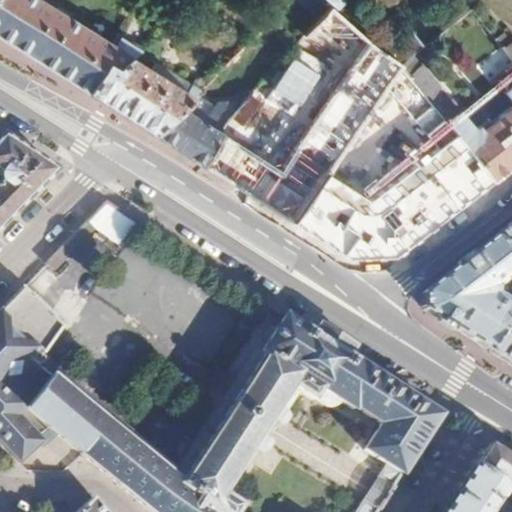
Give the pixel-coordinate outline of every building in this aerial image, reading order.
[(0,0),(0,38),(84,91),(102,64),(112,69),(126,58),(137,49),(118,37),(110,48),(32,0),(0,0)] [(317,0),(328,10),(331,12),(335,5),(336,0),(317,0)] [(228,116),(198,163),(340,254),(367,214),(317,181),(348,135),(351,137),(356,129),(354,127),(396,66),(397,64),(379,52),(362,40),(331,12),(328,10),(300,36),(335,60),(347,68),(338,80),(311,119),(302,132),(276,170),(229,140),(265,93),(256,84),(244,98),(228,116)] [(421,45),(408,29),(379,52),(397,64),(409,54),(421,45)] [(497,34),(490,38),(507,60),(511,65),(511,39),(511,40),(505,42),(499,34),(497,34)] [(397,64),(396,66),(462,149),(486,179),(511,159),(511,65),(507,60),(488,76),(509,104),(473,132),(409,54),(397,64)] [(102,64),(84,91),(149,133),(182,102),(187,98),(126,58),(112,69),(102,64)] [(347,68),(335,60),(326,72),(338,80),(347,68)] [(202,114),(182,102),(149,133),(198,163),(228,116),(244,98),(227,88),(202,114)] [(311,119),(300,112),(292,125),(302,132),(311,119)] [(0,227),(55,171),(2,135),(0,137),(0,176),(3,178),(0,180),(0,227)] [(486,179),(462,149),(405,193),(429,223),(486,179)] [(102,201),(83,221),(119,244),(135,222),(102,201)] [(511,220),(489,238),(511,255),(511,220)] [(511,308),(511,255),(489,238),(421,289),(420,307),(486,349),(511,308)] [(21,287),(0,308),(0,442),(23,469),(62,470),(79,454),(111,480),(149,511),(373,511),(376,508),(359,497),(349,511),(234,511),(240,503),(223,492),(252,446),(258,450),(266,449),(270,441),(269,436),(276,424),(282,423),(287,414),(285,410),(278,405),(290,386),(319,404),(325,393),(349,408),(351,406),(378,422),(361,449),(381,462),(373,475),(390,485),(436,413),(354,362),(355,360),(345,354),(309,332),(282,315),(257,354),(260,356),(180,480),(61,386),(50,377),(45,382),(40,376),(35,382),(30,377),(35,372),(46,360),(70,335),(21,287)] [(511,308),(486,349),(511,365),(511,308)] [(68,377),(61,386),(180,480),(260,356),(257,354),(282,315),(273,309),(248,348),(251,350),(178,465),(68,377)] [(316,323),(309,332),(345,354),(351,345),(316,323)] [(68,377),(46,360),(35,372),(40,376),(45,382),(50,377),(61,386),(68,377)] [(226,390),(234,376),(217,365),(209,379),(226,390)] [(40,376),(35,372),(30,377),(35,382),(40,376)] [(511,459),(486,443),(473,463),(502,485),(509,490),(511,484),(511,459)] [(473,463),(452,496),(474,511),(485,511),(502,485),(473,463)] [(474,511),(452,496),(441,511),(474,511)] [(74,511),(97,511),(87,500),(74,511)]
